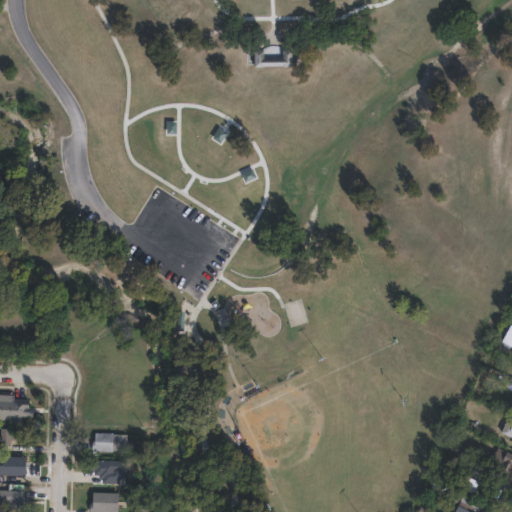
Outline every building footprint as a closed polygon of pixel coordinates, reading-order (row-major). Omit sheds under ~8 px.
[(292,49),(292,66),(255,66),(254,49),(264,49),(264,57),(282,57),(282,49),(292,49)] [(30,400),(29,416),(14,415),(14,420),(5,419),(6,399),(30,400)] [(511,447),(509,446),(511,441),(498,434),(507,416),(511,418),(511,447)] [(14,433),(13,440),(11,439),(10,446),(0,445),(0,428),(11,429),(11,433),(14,433)] [(125,434),(124,451),(92,450),(93,433),(125,434)] [(511,457),(511,467),(510,466),(505,475),(486,464),(495,449),(511,457)] [(0,454),(26,455),(24,476),(0,474),(0,454)] [(114,461),(114,469),(121,469),(121,484),(102,483),(102,475),(94,475),(94,470),(91,470),(91,460),(114,461)] [(23,485),(22,497),(27,497),(26,505),(23,505),(23,511),(6,510),(6,501),(0,500),(0,489),(11,490),(11,485),(23,485)] [(117,492),(116,511),(89,511),(90,502),(92,502),(93,491),(117,492)] [(454,511),(485,511),(486,511),(460,499),(454,511)]
